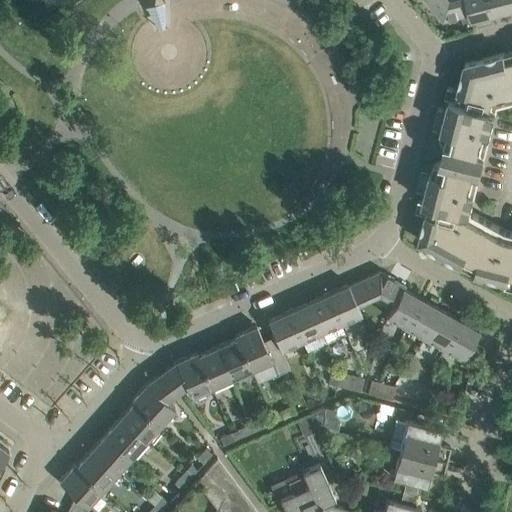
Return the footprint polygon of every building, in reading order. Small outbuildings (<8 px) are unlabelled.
[(169,26),(159,0),(145,0),(144,5),(157,29),(169,26)] [(467,0),(427,0),(444,19),(470,12),(471,12),(467,0)] [(493,13),(489,0),(467,0),(471,12),(470,12),(472,19),(493,13)] [(511,8),(511,2),(511,0),(489,0),(493,13),(511,8)] [(511,231),(505,230),(470,210),(498,103),(511,99),(511,49),(465,62),(458,90),(463,91),(460,100),(449,97),(440,135),(445,143),(449,144),(445,160),(440,159),(433,164),(423,202),(434,204),(431,214),(426,212),(419,240),(461,263),(464,257),(477,264),(475,271),(507,280),(508,277),(511,278),(511,231)] [(356,302),(379,291),(380,270),(349,284),(348,283),(328,292),(341,322),(361,312),(356,302)] [(406,326),(422,297),(403,287),(405,284),(380,270),(379,291),(395,300),(386,315),(406,326)] [(341,322),(328,292),(308,301),(321,330),(341,322)] [(425,336),(441,308),(422,297),(406,326),(425,336)] [(321,330),(308,301),(288,309),(302,339),(321,330)] [(444,347),(459,318),(441,308),(425,336),(444,347)] [(302,339),(288,309),(268,319),(275,334),(281,348),(302,339)] [(479,329),(459,318),(444,347),(463,357),(460,363),(472,367),(484,346),(473,340),(479,329)] [(272,358),(263,339),(256,324),(236,333),(251,368),(257,382),(277,373),(271,358),(272,358)] [(251,368),(236,333),(235,334),(236,336),(217,345),(231,376),(251,368)] [(290,367),(281,348),(275,334),(263,339),(272,358),(271,358),(277,373),(290,367)] [(231,376),(217,345),(198,353),(197,350),(196,351),(212,385),(231,376)] [(212,385),(196,351),(176,360),(161,371),(176,391),(186,384),(191,394),(212,385)] [(336,384),(339,371),(331,369),(328,381),(336,384)] [(166,399),(176,391),(161,371),(147,381),(132,398),(160,423),(175,406),(166,399)] [(344,386),(347,373),(339,371),(336,384),(344,386)] [(352,388),(356,375),(347,373),(344,386),(352,388)] [(364,377),(356,375),(352,388),(360,390),(364,377)] [(376,394),(379,381),(371,379),(368,392),(376,394)] [(384,396),(387,384),(379,381),(376,394),(384,396)] [(395,386),(387,384),(384,396),(392,398),(395,386)] [(160,423),(132,398),(131,399),(133,400),(119,416),(145,439),(160,423)] [(292,404),(280,410),(283,417),(295,412),(292,404)] [(310,412),(310,414),(312,413),(317,426),(323,428),(324,427),(325,407),(325,406),(310,412)] [(312,413),(310,414),(298,419),(304,434),(317,428),(317,426),(312,413)] [(145,439),(119,416),(105,432),(131,455),(145,439)] [(263,417),(252,422),(255,429),(266,424),(263,417)] [(407,419),(407,421),(395,418),(389,444),(400,447),(447,459),(450,446),(438,442),(441,427),(407,419)] [(255,429),(252,422),(240,427),(244,434),(255,429)] [(232,431),(220,436),(223,443),(235,438),(232,431)] [(117,471),(131,455),(105,432),(91,448),(117,471)] [(0,461),(9,450),(0,443),(0,461)] [(206,447),(197,456),(203,462),(212,452),(206,447)] [(443,473),(447,459),(400,447),(393,476),(406,479),(403,490),(418,494),(421,483),(427,485),(431,470),(443,473)] [(117,471),(91,448),(77,463),(75,462),(74,462),(102,487),(117,471)] [(258,511),(250,499),(217,456),(204,471),(223,497),(215,511),(258,511)] [(102,487),(74,462),(59,479),(87,504),(102,487)] [(286,511),(302,511),(304,511),(311,508),(312,511),(340,511),(342,506),(334,504),(332,499),(335,498),(320,462),(302,470),(304,474),(288,481),(292,490),(279,496),(281,500),(286,511)] [(191,463),(183,472),(189,478),(197,468),(191,463)] [(180,487),(189,478),(183,472),(174,481),(180,487)] [(415,505),(418,494),(403,490),(400,501),(387,498),(383,511),(419,511),(421,507),(415,505)] [(162,495),(154,504),(160,510),(168,501),(162,495)] [(89,511),(73,498),(66,511),(60,511),(52,508),(49,511),(89,511)]
